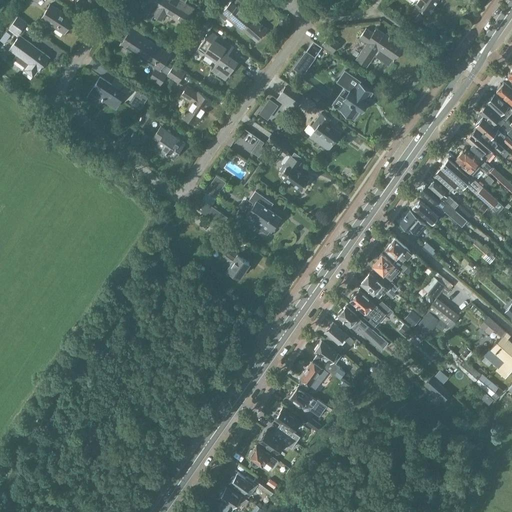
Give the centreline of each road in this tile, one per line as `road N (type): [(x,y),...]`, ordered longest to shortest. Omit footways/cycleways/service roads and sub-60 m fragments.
road 1 (primary): [(160,511),(511,9)]
road 2 (residential): [(178,200),(51,104),(117,0)]
road 3 (residential): [(178,200),(308,20)]
